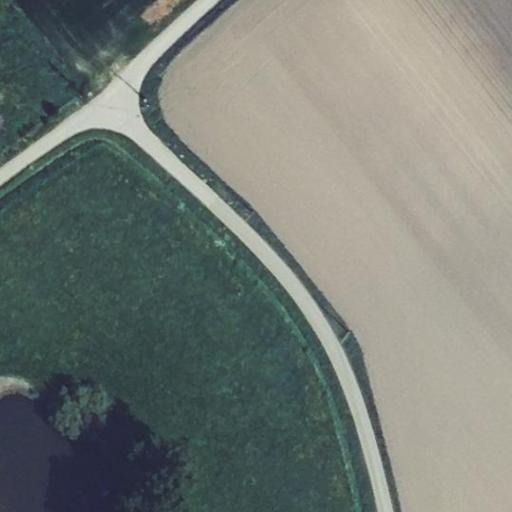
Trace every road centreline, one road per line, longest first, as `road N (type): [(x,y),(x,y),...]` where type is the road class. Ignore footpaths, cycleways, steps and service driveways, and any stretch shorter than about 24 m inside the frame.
road 1 (residential): [(385,511),(349,382),(305,299),(268,253),(106,99)]
road 2 (unclassified): [(106,99),(209,0)]
road 3 (unclassified): [(0,177),(106,99)]
